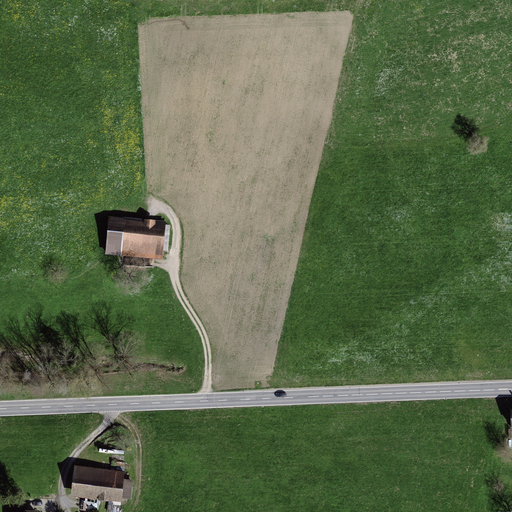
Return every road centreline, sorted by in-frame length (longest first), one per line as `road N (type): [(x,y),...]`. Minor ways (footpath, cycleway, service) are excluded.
road 1 (secondary): [(0,408),(511,389)]
road 2 (track): [(208,400),(207,353),(173,265),(176,227),(157,211)]
